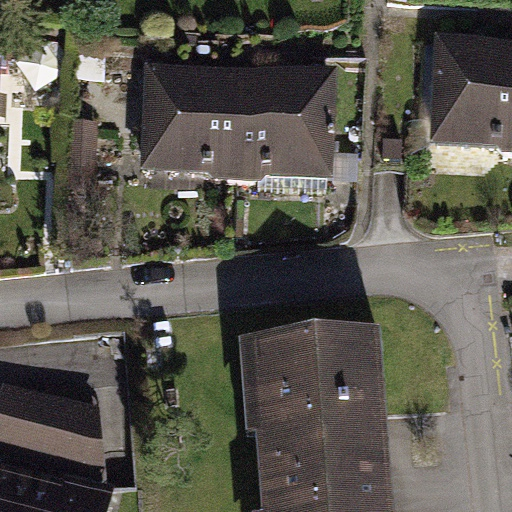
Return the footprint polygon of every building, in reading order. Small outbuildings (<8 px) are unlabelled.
[(0,182),(3,73),(10,73),(11,31),(0,30),(0,182)] [(511,51),(437,48),(431,161),(511,165),(511,51)] [(246,78),(148,72),(142,190),(242,193),(246,78)] [(338,81),(246,78),(242,193),(334,196),(338,81)] [(76,197),(98,197),(98,129),(76,129),(76,197)] [(393,511),(382,346),(248,356),(259,511),(393,511)] [(0,480),(0,511),(110,511),(111,511),(89,506),(93,489),(111,495),(103,418),(10,392),(3,418),(0,417),(0,461),(75,483),(70,499),(0,480)]
